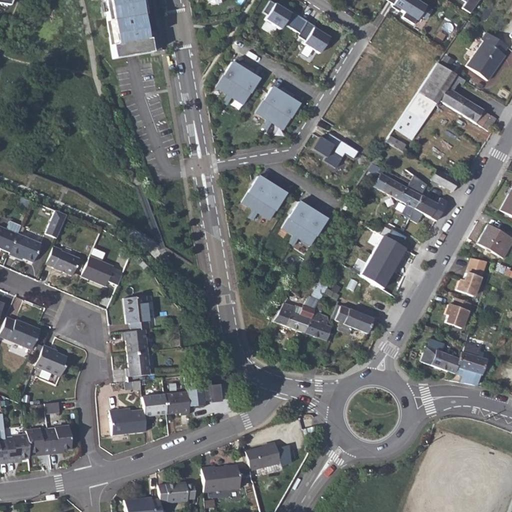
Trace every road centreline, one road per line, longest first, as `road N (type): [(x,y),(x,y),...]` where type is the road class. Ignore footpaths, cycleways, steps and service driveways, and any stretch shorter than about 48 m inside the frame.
road 1 (residential): [(201,166),(288,153),(365,29),(316,0)]
road 2 (secondary): [(378,378),(511,133)]
road 3 (residential): [(201,166),(235,354),(262,376)]
road 4 (residential): [(89,476),(246,420),(278,383)]
road 5 (residential): [(174,0),(201,166)]
road 6 (residential): [(89,476),(85,394),(97,345)]
